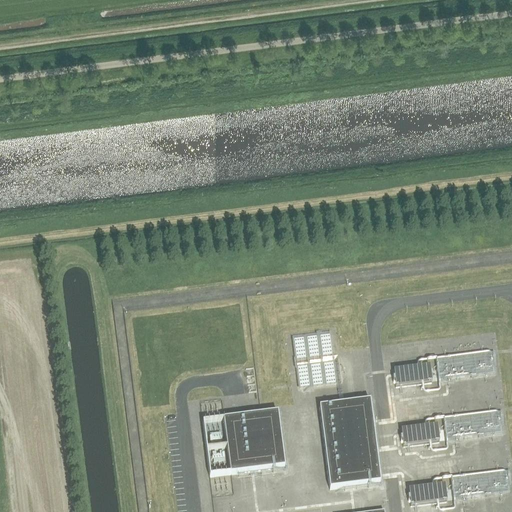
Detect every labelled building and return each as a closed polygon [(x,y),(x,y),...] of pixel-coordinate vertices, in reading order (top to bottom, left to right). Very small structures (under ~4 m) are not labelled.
[(331,336),(292,340),(298,391),(337,386),(331,336)] [(492,355),(436,362),(438,383),(495,376),(492,355)] [(430,368),(394,372),(396,389),(432,384),(430,368)] [(370,403),(319,409),(330,491),(380,484),(370,403)] [(500,414),(443,421),(446,442),(502,435),(500,414)] [(277,415),(223,422),(230,476),(284,469),(277,415)] [(194,422),(198,462),(203,461),(199,422),(194,422)] [(437,427),(400,432),(403,448),(439,444),(437,427)] [(507,474),(451,481),(453,502),(509,495),(507,474)] [(444,487),(408,491),(410,508),(446,503),(444,487)]
